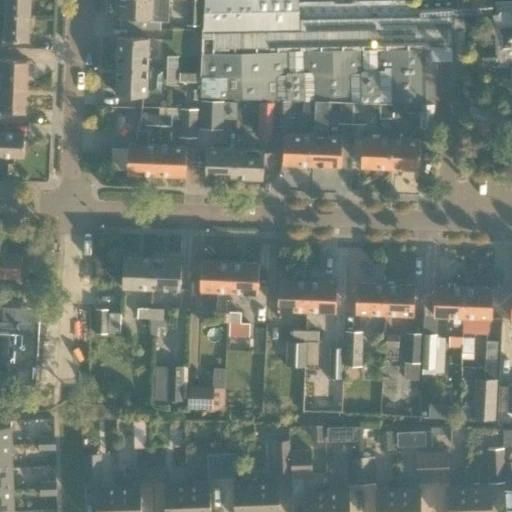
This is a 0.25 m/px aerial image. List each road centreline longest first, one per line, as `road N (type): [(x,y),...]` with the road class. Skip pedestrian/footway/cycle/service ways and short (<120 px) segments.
road 1 (residential): [(511,225),(72,208)]
road 2 (residential): [(72,208),(82,0)]
road 3 (residential): [(66,380),(72,208)]
